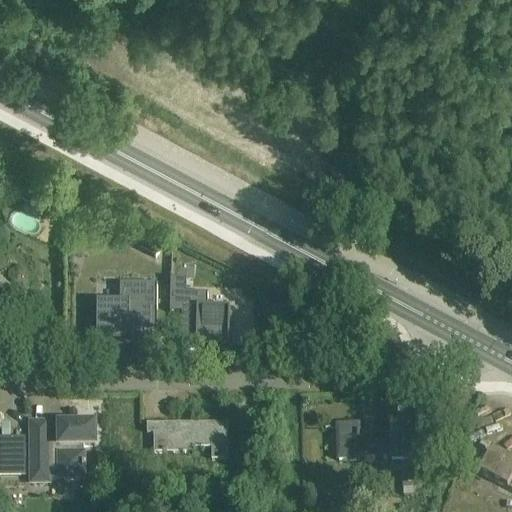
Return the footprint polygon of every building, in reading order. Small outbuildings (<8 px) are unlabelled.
[(111,253),(148,268),(157,245),(120,230),(111,253)] [(158,283),(122,283),(121,301),(98,301),(98,338),(144,338),(144,307),(158,307),(158,283)] [(0,314),(10,315),(10,289),(0,289),(0,314)] [(227,349),(228,308),(205,308),(205,294),(170,294),(170,318),(182,318),(181,349),(227,349)] [(359,427),(338,427),(339,462),(412,461),(411,419),(390,420),(391,443),(359,444),(359,427)] [(180,425),(147,425),(147,435),(152,435),(153,454),(193,454),(193,449),(211,449),(212,461),(229,461),(228,426),(216,427),(216,428),(208,428),(208,425),(189,425),(189,428),(180,428),(180,425)] [(84,446),(95,446),(95,426),(59,426),(59,441),(47,441),(47,426),(31,426),(32,484),(47,484),(47,478),(60,478),(60,479),(84,479),(84,470),(86,470),(86,464),(84,464),(84,446)] [(511,454),(511,455),(508,461),(492,452),(480,475),(511,492),(511,454)] [(24,463),(0,463),(0,476),(24,476),(24,463)] [(407,465),(408,484),(400,485),(401,496),(421,495),(422,484),(427,484),(427,465),(407,465)] [(65,511),(65,497),(47,498),(47,511),(65,511)]
